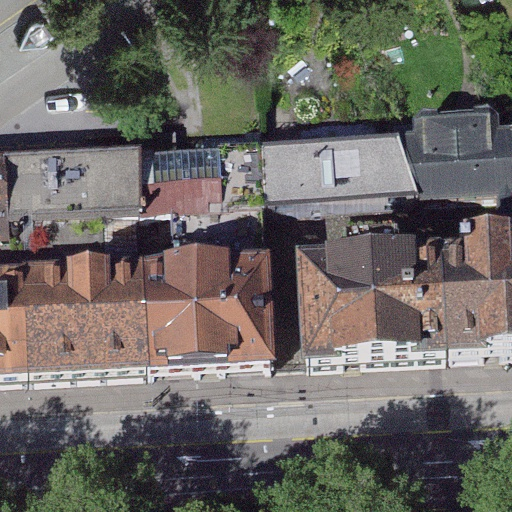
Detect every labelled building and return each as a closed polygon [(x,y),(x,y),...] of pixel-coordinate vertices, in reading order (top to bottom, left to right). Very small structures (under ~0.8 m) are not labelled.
[(32,25),(21,45),(42,45),(49,39),(51,34),(47,27),(43,21),(37,22),(32,25)] [(399,167),(415,224),(511,218),(511,146),(495,147),(495,127),(411,129),(413,154),(396,154),(399,167)] [(399,167),(274,173),(274,232),(415,224),(399,167)] [(133,171),(136,240),(222,236),(219,168),(133,171)] [(0,266),(8,266),(7,247),(43,245),(43,259),(91,257),(91,242),(136,240),(133,171),(0,177),(0,266)] [(511,259),(443,264),(449,369),(511,365),(511,259)] [(443,264),(297,273),(308,379),(449,369),(443,264)] [(270,276),(137,283),(143,388),(275,382),(270,276)] [(137,283),(0,289),(0,395),(143,388),(137,283)]
